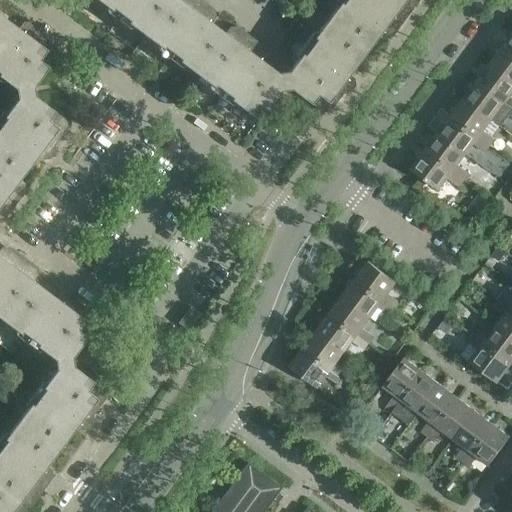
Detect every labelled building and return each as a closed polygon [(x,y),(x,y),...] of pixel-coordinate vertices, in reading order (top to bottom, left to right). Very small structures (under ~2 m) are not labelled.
[(171,0),(99,0),(112,10),(114,7),(131,20),(129,22),(145,35),(171,0)] [(226,34),(211,23),(215,17),(206,10),(209,6),(201,0),(171,0),(145,35),(163,48),(165,45),(173,52),(182,58),(180,61),(196,73),(226,34)] [(413,9),(412,3),(407,0),(345,0),(343,4),(340,3),(328,20),(367,49),(378,34),(384,39),(391,29),(395,32),(413,9)] [(57,54),(56,46),(24,23),(19,29),(0,14),(0,72),(0,73),(0,75),(17,88),(17,93),(34,91),(33,86),(57,54)] [(258,119),(281,90),(291,88),(323,112),(330,111),(354,79),(348,74),(367,49),(328,20),(315,37),(317,39),(304,56),(302,54),(288,72),(278,74),(262,61),(267,55),(258,48),(261,44),(237,27),(230,27),(226,34),(196,73),(214,86),(216,84),(233,97),(231,99),(258,119)] [(511,33),(503,46),(511,52),(511,33)] [(511,52),(503,46),(489,64),(511,81),(511,52)] [(511,100),(509,98),(511,93),(511,81),(489,64),(476,82),(511,109),(511,100)] [(511,116),(511,109),(476,82),(464,99),(492,120),(500,109),(511,118),(511,116)] [(43,160),(68,127),(67,120),(34,96),(34,91),(17,93),(18,98),(5,116),(7,118),(0,127),(0,165),(18,180),(19,179),(37,155),(43,160)] [(484,131),(492,120),(464,99),(451,116),(490,146),(495,139),(484,131)] [(490,146),(451,116),(438,133),(466,155),(474,144),(485,152),(490,146)] [(458,165),(466,155),(438,133),(425,151),(464,180),(469,174),(458,165)] [(464,180),(425,151),(411,169),(439,190),(448,179),(459,187),(464,180)] [(0,317),(4,320),(34,281),(38,275),(37,268),(14,251),(11,255),(2,248),(0,250),(0,216),(4,211),(8,214),(26,191),(25,184),(19,179),(18,180),(0,165),(0,317)] [(388,294),(397,282),(369,261),(356,280),(395,309),(400,302),(388,294)] [(395,309),(356,280),(343,297),(371,318),(379,307),(390,315),(395,309)] [(96,324),(95,317),(62,293),(57,299),(34,281),(4,320),(21,333),(22,330),(39,343),(38,345),(56,359),(56,364),(72,361),(72,356),(96,324)] [(511,300),(503,294),(498,301),(511,310),(511,300)] [(362,329),(371,318),(343,297),(330,314),(369,343),(374,337),(362,329)] [(511,310),(498,301),(493,307),(505,315),(496,326),(511,337),(511,310)] [(189,331),(201,314),(191,306),(178,323),(189,331)] [(369,343),(330,314),(317,331),(345,352),(353,341),(364,350),(369,343)] [(511,363),(511,337),(496,326),(488,337),(477,329),(472,335),(511,364),(511,363)] [(337,363),(345,352),(317,331),(304,349),(343,378),(348,371),(337,363)] [(511,364),(472,335),(467,342),(479,350),(470,362),(498,383),(511,364)] [(343,378),(304,349),(290,367),(318,388),(327,376),(338,384),(343,378)] [(394,411),(423,372),(405,358),(384,386),(396,395),(387,406),(394,411)] [(82,430),(106,398),(105,391),(73,367),(72,361),(56,364),(57,369),(43,387),(46,389),(33,406),(31,404),(18,421),(57,450),(76,425),(82,430)] [(419,413),(440,385),(423,372),(394,411),(400,416),(409,405),(419,413)] [(428,437),(458,398),(440,385),(419,413),(430,421),(422,432),(428,437)] [(454,439),(475,411),(458,398),(428,437),(435,442),(443,431),(454,439)] [(463,463),(492,424),(475,411),(454,439),(465,447),(456,458),(463,463)] [(45,465),(57,450),(18,421),(5,438),(7,440),(0,449),(0,487),(26,507),(31,506),(48,482),(44,479),(51,470),(45,465)] [(489,465),(511,437),(492,424),(463,463),(469,468),(478,456),(489,465)] [(282,488),(248,463),(232,484),(266,509),(273,500),(277,503),(283,496),(278,493),(282,488)] [(263,511),(266,509),(232,484),(217,504),(228,511),(263,511)] [(26,511),(26,507),(0,487),(0,511),(26,511)]
